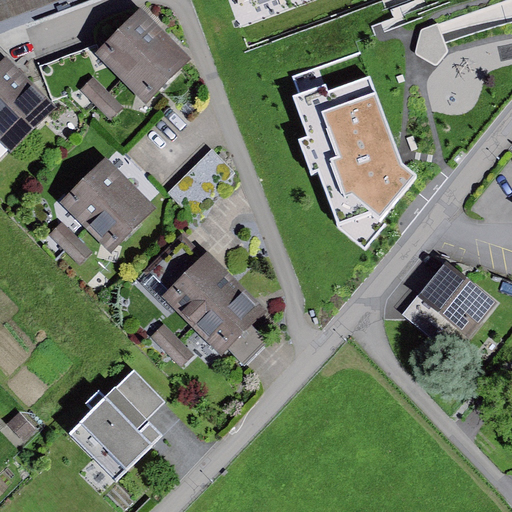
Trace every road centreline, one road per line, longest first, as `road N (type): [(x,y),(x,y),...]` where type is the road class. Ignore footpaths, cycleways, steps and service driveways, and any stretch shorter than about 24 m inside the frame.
road 1 (residential): [(316,358),(296,326),(291,285),(177,0)]
road 2 (residential): [(511,125),(316,358)]
road 3 (track): [(511,497),(350,321)]
road 4 (residential): [(316,358),(161,511)]
